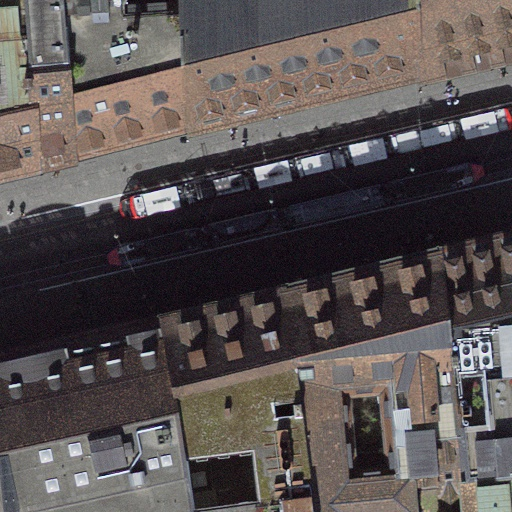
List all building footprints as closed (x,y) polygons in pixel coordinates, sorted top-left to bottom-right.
[(0,0),(0,164),(2,164),(35,156),(34,142),(24,2),(24,0),(0,0)] [(24,0),(24,2),(34,142),(35,156),(55,152),(72,148),(71,133),(62,0),(24,0)] [(129,135),(185,122),(184,106),(181,80),(178,0),(62,0),(71,133),(72,148),(129,135)] [(184,106),(185,122),(326,88),(418,66),(418,50),(417,0),(178,0),(181,80),(184,106)] [(511,0),(417,0),(418,50),(418,66),(511,44),(511,0)] [(511,244),(505,246),(440,260),(443,284),(462,477),(511,472),(511,244)] [(463,511),(460,481),(462,481),(462,477),(443,284),(440,260),(363,279),(286,298),(289,318),(313,511),(463,511)] [(313,511),(289,318),(286,298),(224,313),(164,328),(167,346),(191,511),(313,511)] [(191,511),(167,346),(164,328),(161,329),(160,327),(124,334),(125,336),(66,350),(65,348),(11,360),(0,362),(0,511),(191,511)] [(511,511),(511,472),(462,477),(462,481),(460,481),(463,511),(511,511)]
